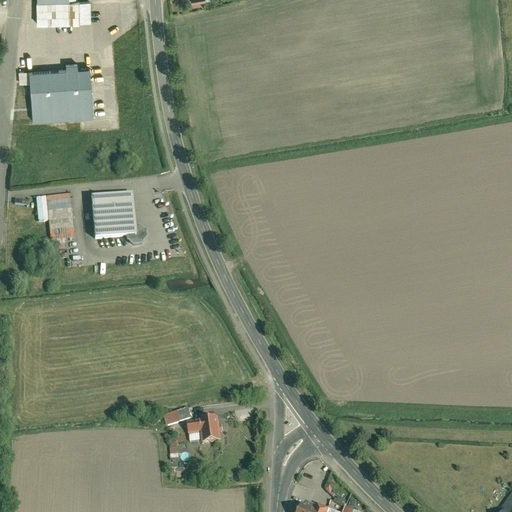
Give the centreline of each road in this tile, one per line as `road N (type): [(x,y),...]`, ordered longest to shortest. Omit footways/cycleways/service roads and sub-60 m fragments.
road 1 (tertiary): [(282,384),(187,182),(163,88),(155,0)]
road 2 (residential): [(12,0),(0,179)]
